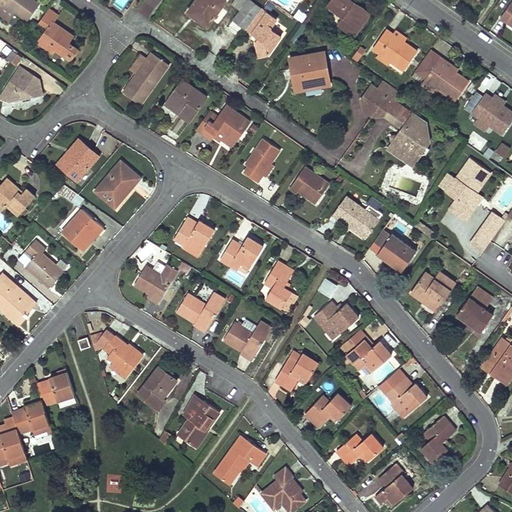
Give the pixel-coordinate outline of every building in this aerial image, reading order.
[(0,0),(0,8),(1,9),(0,10),(0,14),(10,21),(16,13),(28,21),(40,3),(34,0),(0,0)] [(225,0),(197,0),(190,10),(197,15),(195,17),(207,26),(225,0)] [(261,9),(261,8),(256,4),(250,0),(235,0),(232,4),(241,10),(233,20),(245,29),(246,28),(261,9)] [(350,0),(333,0),(328,7),(330,8),(345,18),(339,25),(354,36),(370,14),(350,0)] [(511,6),(503,19),(511,25),(511,6)] [(261,9),(246,28),(247,29),(259,38),(256,42),(258,55),(259,57),(268,55),(281,37),(274,32),(273,26),(277,21),(262,10),(261,9)] [(303,22),(307,14),(297,9),(293,17),(303,22)] [(48,10),(39,22),(41,23),(48,28),(38,42),(54,53),(57,49),(72,60),(78,50),(69,44),(63,39),(68,33),(60,27),(53,22),(57,16),(48,10)] [(393,34),(386,30),(373,49),(380,53),(391,61),(404,70),(417,51),(404,42),(393,34)] [(396,30),(393,34),(404,42),(407,39),(396,30)] [(68,33),(63,39),(69,44),(73,37),(68,33)] [(12,61),(17,53),(6,45),(1,53),(12,61)] [(360,46),(352,57),(357,61),(366,50),(360,46)] [(293,74),(295,86),(296,91),(301,90),(306,89),(321,86),(325,86),(330,85),(329,79),(324,52),(302,56),(298,56),(290,58),(291,65),(292,70),(293,74)] [(169,64),(152,53),(151,54),(147,59),(137,74),(123,93),(141,105),(169,64)] [(391,61),(380,53),(377,57),(388,65),(391,61)] [(428,53),(415,72),(426,79),(422,85),(433,93),(437,88),(455,100),(468,82),(456,73),(439,61),(428,53)] [(18,54),(12,62),(16,65),(22,57),(18,54)] [(131,70),(137,74),(147,59),(142,55),(131,70)] [(441,58),(439,61),(456,73),(458,70),(441,58)] [(40,79),(20,67),(7,86),(10,102),(18,105),(40,100),(43,95),(40,79)] [(384,79),(377,88),(393,99),(399,90),(384,79)] [(183,80),(166,104),(178,113),(180,114),(183,111),(192,118),(207,97),(183,80)] [(10,102),(7,86),(6,88),(1,97),(4,100),(10,102)] [(371,114),(376,108),(383,114),(402,127),(412,112),(393,99),(377,88),(366,89),(360,97),(363,108),(371,114)] [(486,94),(472,113),(478,117),(490,126),(502,134),(511,120),(511,112),(504,106),(492,98),(486,94)] [(494,95),(492,98),(504,106),(506,103),(494,95)] [(251,122),(227,105),(219,115),(214,122),(210,119),(206,125),(208,127),(204,133),(213,139),(214,137),(223,143),(224,142),(226,138),(235,144),(251,122)] [(198,128),(204,133),(208,127),(206,125),(210,119),(214,122),(219,115),(211,109),(198,128)] [(183,111),(180,114),(182,115),(190,121),(192,118),(183,111)] [(412,112),(402,127),(397,133),(399,135),(407,124),(430,139),(426,122),(412,112)] [(490,126),(478,117),(476,121),(487,129),(490,126)] [(399,135),(397,133),(391,135),(392,143),(396,145),(397,147),(393,151),(402,156),(411,155),(414,150),(420,154),(422,151),(425,153),(429,147),(426,145),(430,139),(407,124),(399,135)] [(470,144),(481,146),(483,139),(472,137),(470,144)] [(226,138),(224,142),(232,148),(235,144),(226,138)] [(281,150),(263,138),(258,146),(246,163),(249,165),(244,172),(258,183),(263,175),(262,174),(268,165),(270,166),(271,163),(281,150)] [(78,139),(70,149),(72,151),(60,166),(77,180),(98,156),(78,139)] [(509,148),(503,144),(496,153),(502,157),(509,148)] [(72,151),(70,149),(69,150),(57,163),(60,166),(72,151)] [(411,155),(402,156),(412,164),(420,154),(414,150),(411,155)] [(470,159),(447,192),(458,199),(468,206),(477,193),(491,173),(470,159)] [(121,161),(95,191),(115,207),(132,188),(128,185),(131,181),(135,185),(141,178),(121,161)] [(268,165),(262,174),(263,175),(266,177),(274,165),(271,163),(270,166),(268,165)] [(329,184),(305,167),(290,188),(297,193),(298,191),(301,188),(310,194),(308,197),(316,203),(329,184)] [(8,178),(1,185),(4,188),(0,193),(0,207),(3,209),(7,205),(18,214),(19,215),(36,196),(27,188),(24,192),(21,195),(15,189),(18,187),(8,178)] [(79,194),(66,186),(62,192),(74,201),(79,194)] [(18,187),(15,189),(21,195),(24,192),(18,187)] [(301,188),(298,191),(308,197),(310,194),(301,188)] [(468,206),(458,199),(450,209),(467,221),(483,197),(477,193),(468,206)] [(347,195),(336,211),(354,224),(352,226),(362,233),(375,215),(347,195)] [(367,201),(377,208),(381,202),(372,195),(367,201)] [(82,210),(62,233),(81,248),(95,232),(97,233),(103,227),(82,210)] [(354,224),(336,211),(334,213),(352,226),(354,224)] [(485,224),(497,233),(505,221),(493,213),(485,224)] [(379,218),(375,215),(362,233),(366,236),(379,218)] [(195,222),(188,217),(187,219),(175,238),(185,245),(186,243),(202,252),(215,230),(200,220),(198,223),(195,227),(193,226),(195,222)] [(489,245),(497,233),(485,224),(477,236),(489,245)] [(95,232),(81,248),(83,250),(97,233),(95,232)] [(416,251),(392,234),(378,254),(385,259),(387,257),(394,262),(392,264),(402,271),(416,251)] [(471,244),(483,253),(489,245),(477,236),(471,244)] [(241,266),(243,262),(251,268),(264,246),(248,237),(242,246),(233,240),(221,259),(238,270),(241,266)] [(57,265),(43,253),(40,250),(44,246),(36,239),(25,251),(33,258),(27,265),(25,267),(49,288),(50,287),(64,271),(57,265)] [(202,252),(186,243),(185,245),(183,247),(199,256),(202,252)] [(33,258),(25,251),(24,253),(19,258),(27,265),(33,258)] [(61,261),(57,265),(64,271),(68,267),(61,261)] [(283,307),(292,292),(287,289),(284,287),(287,282),(294,271),(279,262),(278,261),(265,283),(272,287),(266,297),(283,307)] [(251,268),(243,262),(241,266),(249,271),(251,268)] [(162,275),(146,266),(134,285),(149,293),(152,295),(150,298),(158,303),(178,271),(168,264),(162,275)] [(426,272),(414,289),(429,299),(427,303),(436,310),(456,282),(440,271),(435,279),(426,272)] [(0,275),(0,276),(20,294),(23,291),(2,273),(0,275)] [(0,276),(0,303),(8,310),(6,312),(15,320),(21,313),(26,318),(29,315),(28,313),(36,303),(23,291),(20,294),(0,276)] [(323,278),(318,292),(332,298),(338,283),(323,278)] [(493,298),(477,286),(474,290),(457,314),(481,331),(493,314),(485,309),(493,298)] [(429,299),(414,289),(412,292),(427,303),(429,299)] [(197,327),(205,332),(207,330),(225,299),(214,292),(206,305),(188,294),(177,311),(195,322),(199,324),(197,327)] [(292,292),(283,307),(288,311),(298,295),(292,292)] [(332,301),(315,316),(328,331),(331,329),(334,326),(340,333),(359,317),(347,303),(342,307),(339,310),(337,307),(332,301)] [(21,313),(15,320),(20,325),(26,318),(21,313)] [(253,333),(257,326),(246,319),(244,323),(240,321),(237,324),(240,325),(253,333)] [(244,355),(252,360),(273,327),(261,320),(257,326),(253,333),(240,325),(237,324),(235,322),(224,340),(242,351),(245,353),(244,355)] [(340,333),(334,326),(331,329),(337,336),(340,333)] [(341,345),(340,346),(347,354),(365,339),(372,348),(374,346),(360,330),(346,341),(352,347),(347,351),(341,345)] [(111,366),(125,377),(143,354),(129,344),(128,345),(115,336),(114,337),(106,331),(103,335),(91,338),(95,350),(100,349),(102,346),(112,354),(108,358),(114,363),(111,366)] [(87,337),(78,341),(81,350),(90,346),(87,337)] [(511,344),(505,339),(502,337),(482,365),(491,372),(493,369),(509,380),(511,375),(511,344)] [(380,341),(374,346),(372,348),(365,339),(347,354),(349,357),(360,370),(364,367),(367,364),(373,371),(391,355),(380,341)] [(352,347),(346,341),(341,345),(347,351),(352,347)] [(297,364),(289,359),(275,380),(291,390),(299,377),(301,374),(308,378),(309,379),(319,363),(303,353),(297,364)] [(373,371),(367,364),(364,367),(370,373),(373,371)] [(159,367),(138,393),(153,405),(158,399),(162,401),(163,399),(177,381),(159,367)] [(380,385),(386,393),(405,376),(399,369),(380,385)] [(493,369),(491,372),(507,383),(509,380),(493,369)] [(43,403),(44,405),(58,400),(60,407),(76,402),(73,395),(75,395),(68,374),(59,378),(58,375),(50,378),(51,379),(37,384),(43,400),(43,403)] [(407,387),(411,383),(405,376),(386,393),(387,394),(393,402),(396,400),(407,414),(427,397),(416,383),(413,385),(409,389),(407,387)] [(319,427),(329,416),(332,413),(337,418),(338,419),(339,419),(352,405),(338,392),(330,401),(323,395),(305,414),(319,427)] [(184,415),(189,419),(188,421),(178,434),(193,445),(196,441),(207,426),(208,427),(208,428),(220,412),(204,401),(203,402),(195,397),(184,415)] [(158,399),(153,405),(159,410),(166,401),(163,399),(162,401),(158,399)] [(407,414),(396,400),(393,402),(392,403),(403,417),(407,414)] [(14,412),(12,413),(13,417),(17,429),(18,431),(19,434),(27,431),(32,429),(32,431),(34,435),(36,434),(52,429),(44,405),(43,403),(35,406),(34,403),(24,406),(25,408),(14,412)] [(337,418),(332,413),(329,416),(335,421),(337,418)] [(424,433),(430,440),(422,447),(433,461),(448,450),(445,446),(442,443),(446,439),(456,431),(444,416),(424,433)] [(0,431),(1,434),(9,431),(17,429),(13,417),(4,420),(6,424),(0,426),(0,431)] [(196,441),(193,445),(196,448),(210,429),(208,428),(208,427),(207,426),(196,441)] [(172,431),(166,427),(159,439),(165,444),(172,431)] [(0,436),(0,437),(0,436),(0,465),(9,462),(11,465),(27,460),(19,434),(18,431),(10,434),(9,431),(1,434),(0,434),(0,436)] [(362,441),(356,434),(337,451),(349,465),(360,455),(363,452),(368,458),(369,460),(383,448),(371,434),(362,441)] [(214,473),(229,484),(231,482),(239,470),(247,459),(250,461),(256,466),(266,453),(242,435),(214,473)] [(363,452),(360,455),(365,461),(368,458),(363,452)] [(250,461),(247,459),(239,470),(242,472),(250,461)] [(390,484),(386,487),(376,496),(382,503),(385,500),(391,507),(412,489),(412,488),(401,474),(403,472),(396,463),(379,478),(384,485),(388,482),(390,484)] [(511,463),(499,485),(511,492),(511,463)] [(284,499),(293,510),(305,501),(300,494),(303,492),(296,483),(292,487),(288,481),(291,480),(292,478),(293,477),(285,468),(274,476),(277,480),(261,493),(273,508),(275,507),(280,503),(281,502),(282,501),(284,499)] [(105,492),(121,493),(122,474),(107,473),(105,492)] [(291,480),(288,481),(292,487),(296,483),(293,479),(292,478),(291,480)] [(374,495),(383,487),(377,480),(368,488),(374,495)] [(235,504),(239,508),(245,500),(240,496),(236,502),(235,504)] [(284,499),(282,501),(289,511),(290,511),(293,510),(284,499)] [(281,502),(280,503),(275,507),(278,511),(289,511),(282,501),(281,502)]
